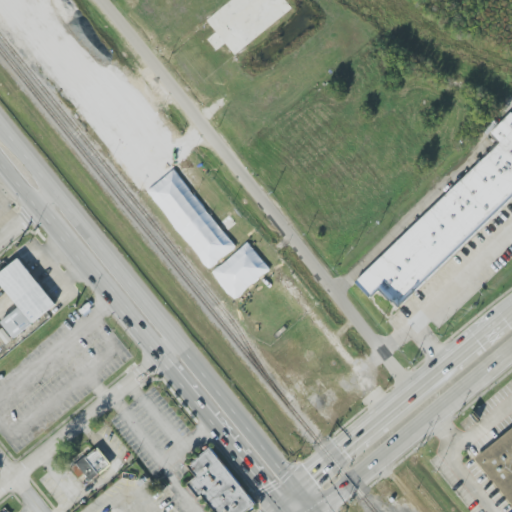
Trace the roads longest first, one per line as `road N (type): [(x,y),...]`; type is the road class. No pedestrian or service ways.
road 1 (residential): [(418,390),(99,0)]
road 2 (primary): [(303,497),(0,124)]
road 3 (primary): [(303,497),(348,478),(501,354)]
road 4 (residential): [(179,340),(0,485)]
road 5 (primary): [(36,207),(163,365)]
road 6 (primary): [(163,365),(286,511)]
